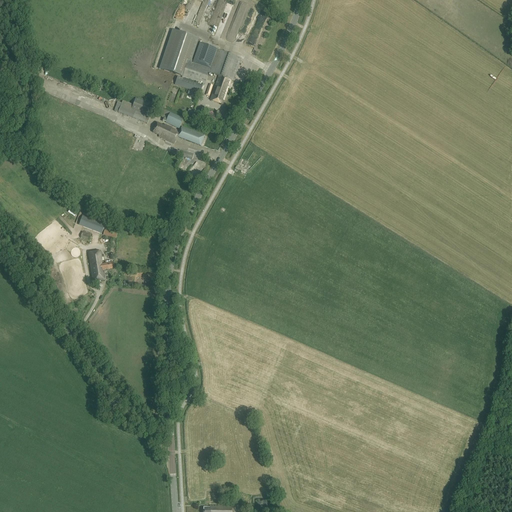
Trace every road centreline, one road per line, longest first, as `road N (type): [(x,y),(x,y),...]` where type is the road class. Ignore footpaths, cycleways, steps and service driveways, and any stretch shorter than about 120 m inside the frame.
road 1 (secondary): [(171,452),(169,269),(219,157)]
road 2 (unclassified): [(171,452),(101,376),(0,237)]
road 3 (track): [(455,511),(511,329)]
road 4 (secondary): [(219,157),(280,52),(300,0)]
